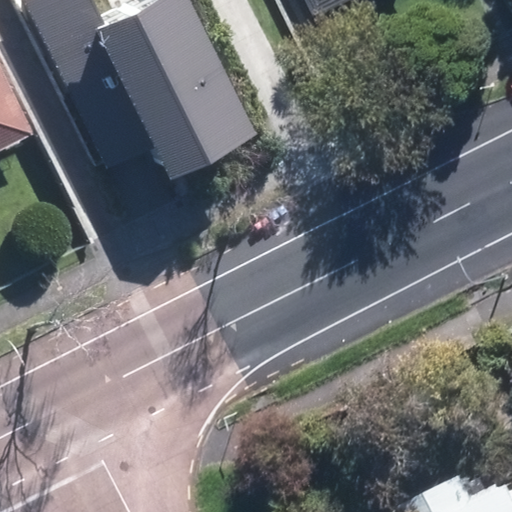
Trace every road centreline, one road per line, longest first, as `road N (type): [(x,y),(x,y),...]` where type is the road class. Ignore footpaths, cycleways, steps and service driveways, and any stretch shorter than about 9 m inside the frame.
road 1 (tertiary): [(71,402),(511,182)]
road 2 (residential): [(126,511),(71,402)]
